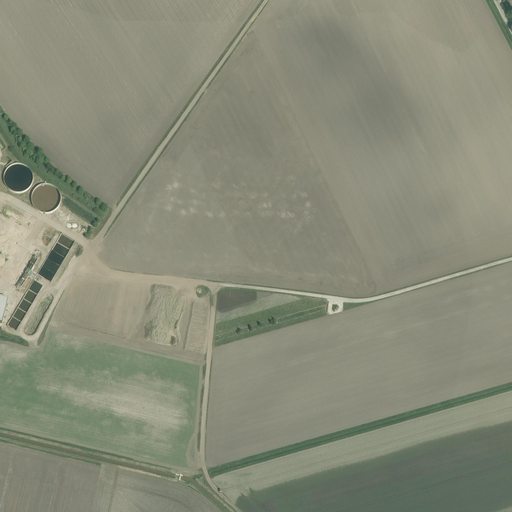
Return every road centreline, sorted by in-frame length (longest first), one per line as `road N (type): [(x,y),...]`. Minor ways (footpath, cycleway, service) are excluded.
road 1 (track): [(216,284),(96,273),(84,261),(267,0)]
road 2 (track): [(511,258),(355,302),(216,284)]
road 3 (track): [(216,284),(204,457),(213,487),(238,511)]
road 4 (track): [(207,471),(185,475),(0,431)]
